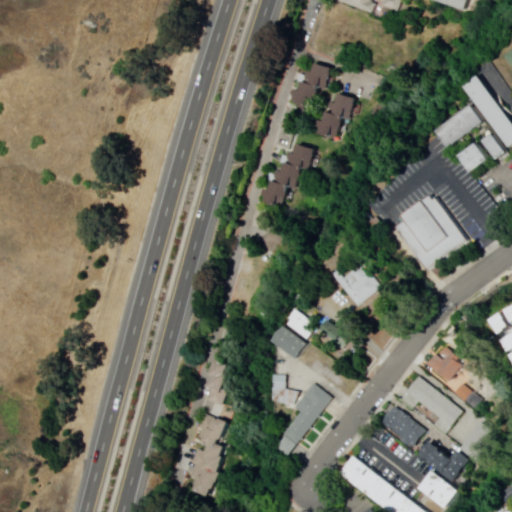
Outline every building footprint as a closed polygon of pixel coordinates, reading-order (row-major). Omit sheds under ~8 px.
[(342,0),(375,0),(374,3),(379,5),(376,14),(342,2),(342,0)] [(388,0),(405,0),(401,12),(386,7),(388,0)] [(480,0),(480,2),(475,0),(472,0),(469,12),(437,0),(480,0)] [(511,47),(500,56),(511,71),(511,47)] [(337,71),(336,76),(335,83),(333,82),(330,93),(325,91),(322,101),(317,111),(310,109),(307,118),(299,116),(302,107),(299,105),(295,104),(299,93),(304,94),(306,85),(302,84),(304,77),(311,79),(312,73),(317,74),(319,66),(337,71)] [(464,86),(476,75),(511,122),(511,144),(508,146),(464,86)] [(356,101),(355,106),(353,113),(351,113),(349,122),(343,120),(342,125),(340,131),(338,131),(336,138),(330,136),(329,139),(318,136),(320,130),(316,129),(318,123),(323,124),(326,115),(333,117),(334,112),(328,110),(330,104),(336,106),(339,96),(356,101)] [(471,105),(484,121),(445,144),(439,129),(471,105)] [(481,141),(492,133),(507,150),(496,158),(481,141)] [(457,155),(476,143),(489,160),(472,172),(457,155)] [(316,151),(314,156),(312,163),(308,173),(302,170),(298,181),(295,191),(288,188),(284,199),(281,210),(264,204),(266,199),(261,197),(263,190),(269,192),(272,184),(267,182),(269,175),(275,177),(277,172),(282,174),(285,166),(280,165),(282,157),(288,159),(290,153),(295,155),(298,146),(316,151)] [(438,202),(441,200),(472,242),(432,272),(400,229),(406,226),(402,221),(434,197),(438,202)] [(371,226),(379,218),(388,228),(380,235),(371,226)] [(357,271),(347,259),(354,254),(363,265),(383,289),(361,307),(337,278),(342,274),(347,279),(357,271)] [(252,274),(252,266),(269,265),(269,274),(252,274)] [(301,291),(312,276),(336,293),(324,309),(301,291)] [(311,329),(289,309),(279,320),(300,340),(311,329)] [(294,321),(301,311),(320,326),(318,330),(319,331),(312,341),(291,325),(294,321)] [(314,329),(325,338),(331,330),(320,322),(314,329)] [(331,322),(355,339),(347,351),(339,345),(341,342),(325,331),(331,322)] [(263,341),(292,361),(303,346),(274,326),(263,341)] [(278,342),(290,328),(313,346),(307,355),(316,362),(317,361),(313,358),(320,350),(351,374),(344,383),(331,373),(327,378),(323,374),(322,376),(303,361),(278,342)] [(447,356),(452,349),(464,359),(460,364),(466,368),(453,384),(432,367),(439,358),(446,363),(450,358),(447,356)] [(217,362),(232,367),(228,376),(232,377),(226,391),(231,393),(226,406),(211,400),(215,391),(209,388),(213,377),(211,376),(217,362)] [(290,377),(290,391),(304,394),(296,407),(294,411),(288,410),(289,405),(275,402),(276,377),(290,377)] [(404,401),(423,377),(468,414),(450,437),(437,426),(443,420),(424,404),(418,412),(404,401)] [(336,400),(292,457),(281,448),(289,438),(287,436),(305,414),(299,409),(318,385),(336,400)] [(467,386),(476,396),(469,403),(459,394),(467,386)] [(399,408),(431,433),(418,450),(385,426),(399,408)] [(209,413),(233,425),(225,442),(222,440),(220,446),(229,450),(224,460),(228,462),(221,475),(225,477),(214,500),(197,491),(203,480),(194,476),(200,465),(196,463),(206,443),(208,439),(202,436),(206,429),(202,427),(209,413)] [(486,423),(503,436),(482,462),(465,449),(486,423)] [(424,458),(435,443),(459,461),(464,454),(475,463),(460,484),(424,458)] [(396,511),(347,474),(360,457),(431,511),(396,511)] [(424,489),(438,473),(462,495),(448,511),(424,489)] [(511,483),(497,500),(506,508),(511,502),(511,483)]
